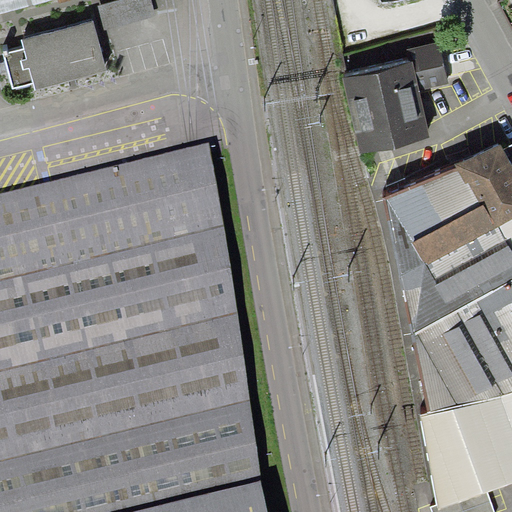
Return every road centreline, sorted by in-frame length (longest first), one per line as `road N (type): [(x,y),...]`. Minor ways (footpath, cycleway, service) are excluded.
road 1 (tertiary): [(310,511),(233,63)]
road 2 (residential): [(233,63),(0,128)]
